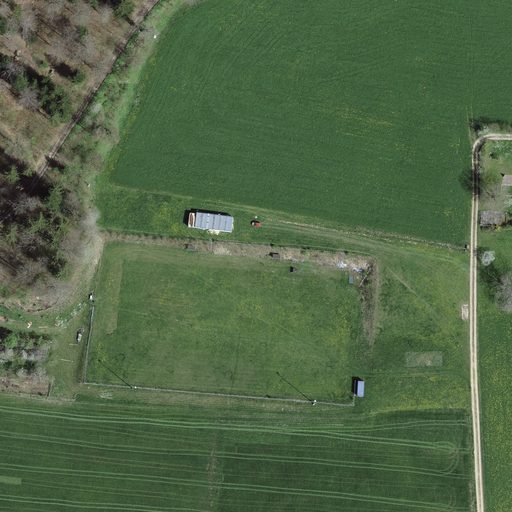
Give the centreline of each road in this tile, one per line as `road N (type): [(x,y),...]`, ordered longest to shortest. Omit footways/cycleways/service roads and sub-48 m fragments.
road 1 (track): [(479,511),(474,154),(481,138),(511,138)]
road 2 (track): [(160,0),(0,222)]
